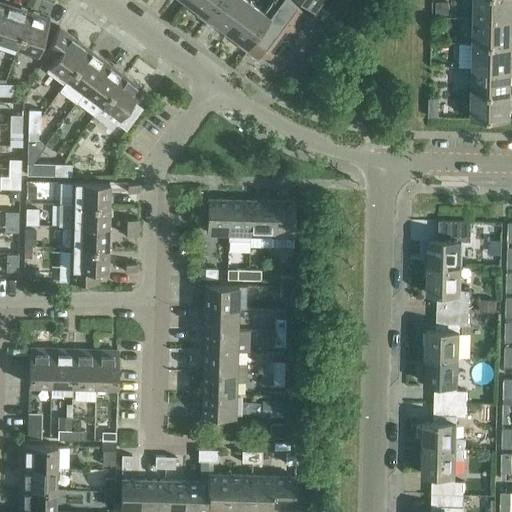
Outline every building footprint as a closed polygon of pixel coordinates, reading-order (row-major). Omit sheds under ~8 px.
[(206,17),(218,0),(187,0),(186,2),(206,17)] [(229,34),(252,3),(248,0),(218,0),(206,17),(229,34)] [(268,14),(278,0),(269,0),(262,10),(252,3),(229,34),(245,46),(247,47),(270,15),(268,14)] [(247,47),(245,46),(243,48),(256,58),(263,49),(273,56),(306,11),(290,0),(278,0),(268,14),(270,15),(247,47)] [(511,16),(511,0),(473,0),(473,16),(511,16)] [(0,40),(16,45),(27,11),(7,4),(0,25),(0,40)] [(27,11),(16,45),(37,53),(49,18),(27,11)] [(511,41),(511,34),(511,16),(473,16),(473,40),(511,41)] [(66,78),(88,48),(57,26),(45,51),(54,58),(49,65),(66,78)] [(511,66),(511,41),(473,40),(472,65),(511,66)] [(84,91),(105,61),(88,48),(66,78),(58,89),(76,102),(84,91)] [(93,114),(123,74),(105,61),(84,91),(100,103),(92,114),(93,114)] [(14,65),(0,64),(0,77),(13,78),(14,65)] [(510,91),(511,66),(472,65),(471,90),(510,91)] [(123,74),(93,114),(111,128),(115,122),(125,129),(142,107),(131,99),(140,86),(123,74)] [(3,82),(3,95),(12,95),(12,83),(3,82)] [(510,116),(510,91),(471,90),(470,115),(510,116)] [(27,123),(39,123),(39,108),(27,108),(27,123)] [(8,122),(21,122),(21,114),(8,113),(8,122)] [(20,145),(21,122),(8,122),(8,145),(20,145)] [(39,132),(39,123),(27,123),(26,139),(36,140),(36,132),(39,132)] [(62,163),(62,162),(25,162),(25,168),(25,174),(62,175),(62,163)] [(62,163),(62,175),(70,175),(71,162),(62,162),(62,163)] [(0,186),(19,188),(19,166),(7,166),(7,175),(0,174),(0,186)] [(71,203),(108,204),(109,181),(71,180),(71,203)] [(140,181),(128,180),(128,187),(140,188),(140,181)] [(226,231),(227,197),(205,196),(204,231),(226,231)] [(248,232),(249,197),(227,197),(226,231),(226,240),(248,240),(248,232)] [(270,233),(271,198),(249,197),(248,232),(270,233)] [(271,198),(270,233),(270,245),(292,245),(293,199),(271,198)] [(107,225),(108,204),(71,203),(70,224),(107,225)] [(139,216),(127,215),(127,223),(139,223),(139,216)] [(428,264),(461,265),(462,238),(471,239),(472,219),(440,218),(439,238),(429,237),(428,264)] [(483,234),(501,234),(502,221),(483,220),(483,234)] [(140,223),(139,223),(127,223),(127,232),(139,232),(140,223)] [(107,247),(107,225),(70,224),(70,227),(64,227),(60,230),(60,240),(64,243),(70,243),(70,246),(107,247)] [(2,246),(17,246),(17,233),(3,233),(2,246)] [(106,269),(107,247),(70,246),(70,250),(58,250),(58,268),(68,268),(68,280),(98,281),(98,269),(106,269)] [(241,262),(264,262),(264,250),(241,250),(241,262)] [(10,258),(0,257),(0,285),(8,286),(10,258)] [(139,259),(126,259),(126,267),(139,267),(139,259)] [(203,276),(215,277),(216,260),(203,260),(203,276)] [(461,288),(461,265),(428,264),(428,290),(438,290),(437,309),(469,310),(470,288),(461,288)] [(246,278),(247,268),(235,268),(235,277),(246,278)] [(247,268),(246,278),(259,278),(259,269),(247,268)] [(279,286),(291,286),(292,275),(280,274),(279,279),(279,286)] [(202,305),(244,307),(245,285),(203,283),(202,305)] [(291,295),(291,286),(279,286),(279,295),(291,295)] [(478,310),(495,310),(496,298),(479,297),(478,310)] [(244,307),(202,305),(201,327),(235,328),(236,307),(244,307)] [(469,323),(469,310),(437,309),(436,328),(427,328),(426,355),(459,356),(460,329),(458,329),(459,322),(469,323)] [(273,329),(284,330),(284,318),(273,318),(273,329)] [(248,328),(235,328),(201,327),(201,349),(235,350),(247,350),(248,328)] [(283,345),(284,330),(273,329),(273,345),(283,345)] [(508,365),(511,365),(511,345),(504,345),(504,365),(503,371),(507,372),(508,365)] [(50,383),(51,350),(29,349),(28,383),(50,383)] [(234,362),(235,350),(201,349),(200,371),(244,372),(245,363),(234,362)] [(72,384),(73,350),(51,350),(50,383),(72,384)] [(94,384),(95,351),(73,350),(72,384),(94,384)] [(95,351),(94,384),(116,385),(117,351),(95,351)] [(458,381),(459,356),(426,355),(425,380),(435,381),(435,387),(434,400),(466,401),(467,388),(457,388),(457,381),(458,381)] [(271,373),(282,373),(283,361),(271,360),(271,362),(264,362),(264,372),(271,372),(271,373)] [(244,380),(244,372),(200,371),(199,392),(233,393),(234,380),(244,380)] [(282,384),(282,373),(271,373),(271,384),(282,384)] [(503,402),(511,401),(511,377),(503,377),(503,402)] [(233,415),(233,393),(199,392),(199,414),(233,415)] [(259,417),(281,417),(282,399),(259,399),(259,417)] [(466,414),(466,401),(434,400),(434,413),(434,420),(424,419),(423,446),(464,447),(464,436),(456,436),(457,420),(456,420),(457,414),(466,414)] [(511,401),(503,402),(502,421),(511,421),(511,401)] [(119,429),(119,412),(105,412),(105,429),(119,429)] [(70,438),(71,420),(63,420),(63,429),(56,429),(56,438),(70,438)] [(71,420),(70,438),(84,438),(84,429),(79,429),(79,420),(71,420)] [(501,447),(511,447),(511,427),(502,426),(501,447)] [(26,437),(39,437),(40,428),(26,428),(26,437)] [(100,439),(115,439),(115,430),(101,430),(100,439)] [(114,449),(115,439),(100,439),(100,449),(114,449)] [(20,465),(55,466),(56,444),(21,443),(20,465)] [(464,458),(464,447),(423,446),(422,471),(432,472),(432,491),(464,492),(464,479),(455,479),(455,472),(456,458),(464,458)] [(208,460),(208,448),(196,448),(196,460),(208,460)] [(208,448),(208,460),(216,461),(216,448),(208,448)] [(249,507),(251,449),(240,448),(239,461),(249,462),(249,473),(229,472),(228,507),(249,507)] [(271,508),(272,473),(253,473),(253,468),(260,468),(260,449),(251,449),(249,507),(271,508)] [(283,463),(294,463),(294,450),(283,450),(283,463)] [(511,470),(511,469),(511,451),(501,451),(501,478),(506,478),(506,472),(511,472),(511,470)] [(120,466),(130,466),(130,454),(120,453),(120,466)] [(164,467),(164,454),(154,454),(153,466),(164,467)] [(164,454),(164,467),(173,467),(174,455),(164,454)] [(54,488),(55,466),(20,465),(20,487),(54,488)] [(228,507),(229,472),(207,471),(207,480),(206,506),(207,506),(228,507)] [(272,473),(271,508),(293,509),(294,474),(272,473)] [(103,490),(113,490),(113,476),(103,476),(103,490)] [(140,511),(141,478),(120,477),(119,511),(140,511)] [(152,511),(162,511),(163,479),(141,478),(140,511),(152,511)] [(183,511),(185,479),(163,479),(162,511),(183,511)] [(207,480),(185,479),(183,511),(206,511),(207,506),(206,506),(207,480)] [(54,510),(54,488),(20,487),(19,509),(54,510)] [(112,504),(113,490),(103,490),(103,504),(112,504)] [(500,508),(509,509),(510,490),(500,490),(500,508)] [(463,505),(464,492),(432,491),(431,504),(431,511),(421,511),(454,511),(463,511),(463,505)]
